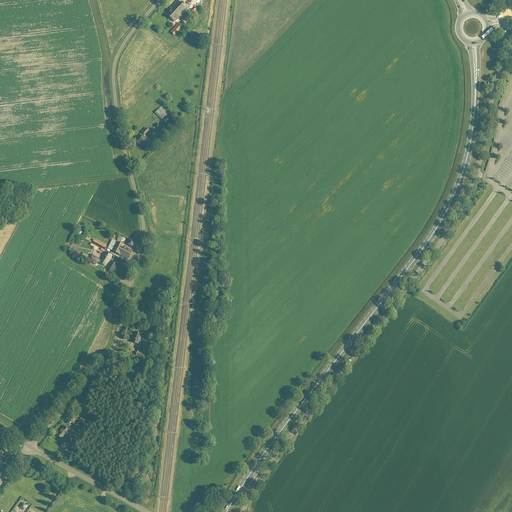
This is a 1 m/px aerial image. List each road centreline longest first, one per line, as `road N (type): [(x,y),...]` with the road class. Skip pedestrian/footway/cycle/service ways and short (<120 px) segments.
road 1 (unclassified): [(243,511),(261,476),(453,221),(480,159),(511,43)]
road 2 (primary): [(227,511),(439,223),(463,169),(475,83)]
road 3 (unclassified): [(29,448),(112,339),(140,251),(113,66),(160,0)]
road 4 (unclassified): [(145,511),(29,448)]
